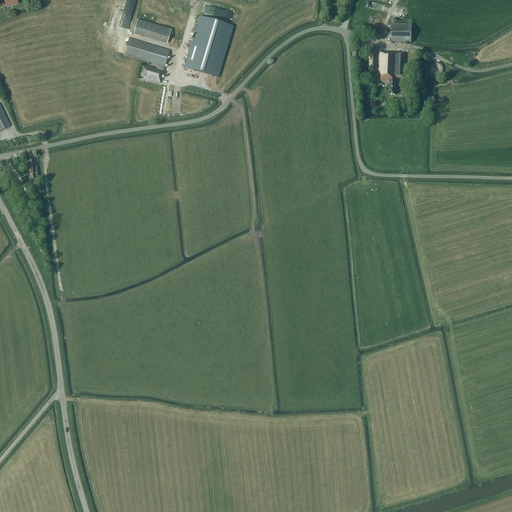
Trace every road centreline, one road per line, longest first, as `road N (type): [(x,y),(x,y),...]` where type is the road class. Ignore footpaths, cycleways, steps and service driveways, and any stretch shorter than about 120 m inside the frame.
road 1 (unclassified): [(0,156),(202,118),(299,33),(342,31)]
road 2 (unclassified): [(511,178),(365,170),(342,31)]
road 3 (tertiary): [(61,391),(41,284),(0,202)]
road 4 (track): [(48,306),(63,300),(45,146)]
road 5 (tertiary): [(86,511),(61,391)]
